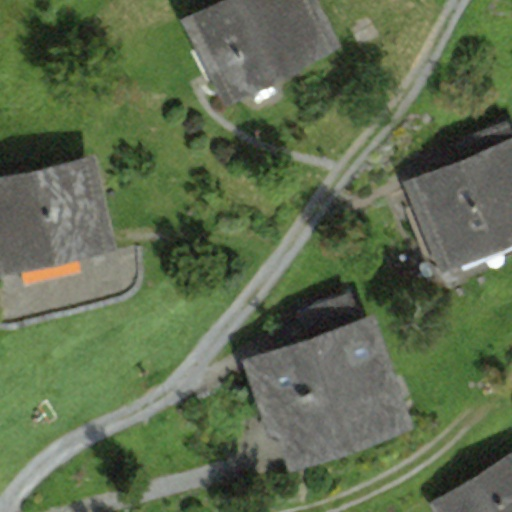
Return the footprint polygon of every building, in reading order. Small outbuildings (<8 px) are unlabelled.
[(182,0),(208,51),(302,3),(300,0),(182,0)] [(393,156),(421,222),(511,183),(511,158),(484,93),(435,114),(444,134),(393,156)] [(0,153),(0,227),(85,209),(70,138),(0,153)] [(263,374),(278,416),(367,385),(327,269),(292,281),(302,310),(290,314),(233,334),(249,379),(263,374)] [(290,314),(302,310),(292,281),(280,286),(290,314)] [(249,379),(267,431),(371,395),(367,385),(278,416),(263,374),(249,379)] [(433,511),(491,511),(511,499),(511,454),(496,430),(422,477),(441,507),(433,511)] [(511,511),(511,499),(491,511),(511,511)]
